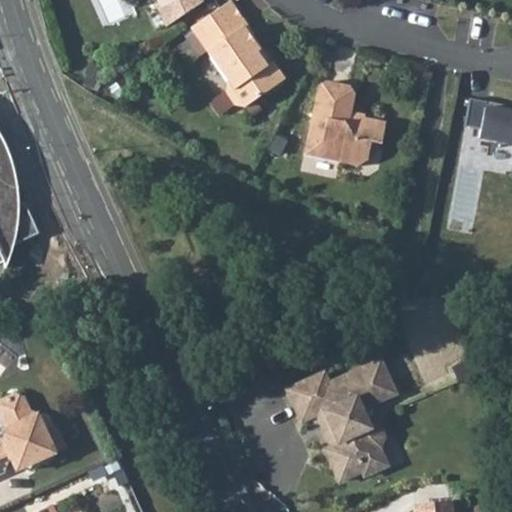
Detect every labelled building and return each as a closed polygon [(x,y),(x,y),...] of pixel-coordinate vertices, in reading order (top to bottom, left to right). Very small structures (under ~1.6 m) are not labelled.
[(154,0),(160,13),(158,14),(167,33),(202,8),(198,0),(154,0)] [(231,5),(192,33),(229,85),(224,93),(235,109),(247,110),(283,83),(272,67),(266,71),(256,58),(261,54),(250,40),(253,37),(231,5)] [(320,93),(305,158),(360,170),(368,167),(374,147),(385,149),(388,127),(354,121),(356,109),(356,102),(352,90),(331,86),(320,93)] [(511,112),(511,113),(491,109),(492,103),(475,100),(471,125),(487,128),(485,137),(511,141),(511,112)] [(511,107),(492,103),(491,109),(511,113),(511,107)] [(0,263),(6,261),(8,266),(12,258),(14,250),(16,243),(41,232),(27,202),(21,205),(21,198),(20,191),(19,183),(18,176),(15,165),(12,156),(8,146),(3,136),(0,130),(0,263)] [(488,297),(485,278),(470,281),(473,299),(488,297)] [(310,371),(274,388),(289,420),(311,409),(326,441),(312,447),(328,479),(350,468),(347,460),(351,458),(349,454),(367,446),(371,434),(366,422),(354,417),(349,406),(383,391),(367,357),(338,371),(335,379),(322,386),(317,384),(316,382),(310,371)] [(335,379),(338,371),(316,382),(317,384),(322,386),(335,379)] [(4,458),(12,455),(20,452),(25,463),(65,445),(55,425),(47,428),(38,411),(30,408),(20,391),(10,387),(0,391),(0,411),(5,422),(2,435),(0,436),(0,467),(1,468),(1,463),(4,458)] [(347,460),(350,468),(353,473),(375,463),(367,446),(349,454),(351,458),(347,460)] [(20,452),(12,455),(18,466),(25,463),(20,452)] [(458,511),(458,500),(423,500),(423,511),(458,511)]
